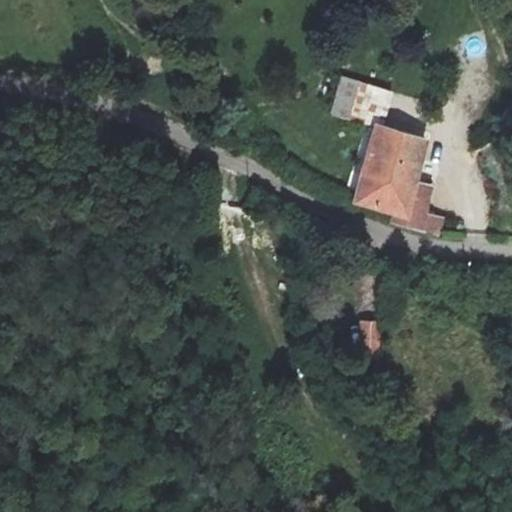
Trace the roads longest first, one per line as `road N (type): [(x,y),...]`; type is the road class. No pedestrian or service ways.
road 1 (unclassified): [(511,252),(364,233),(192,140),(0,84)]
road 2 (track): [(192,140),(179,265),(184,466),(196,511)]
